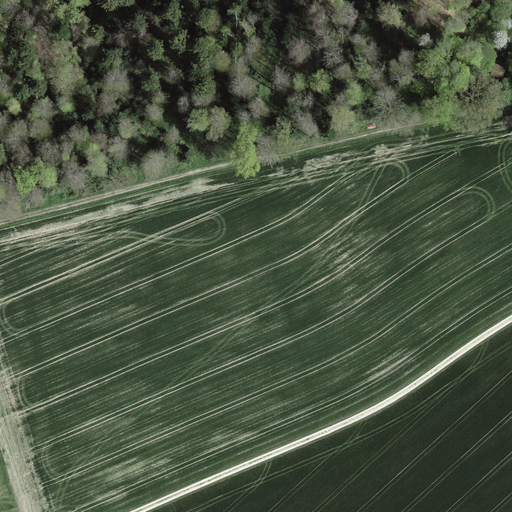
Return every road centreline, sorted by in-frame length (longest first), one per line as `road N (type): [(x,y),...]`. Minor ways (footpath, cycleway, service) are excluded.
road 1 (track): [(0,224),(264,154),(511,104)]
road 2 (track): [(511,320),(374,415),(142,511)]
